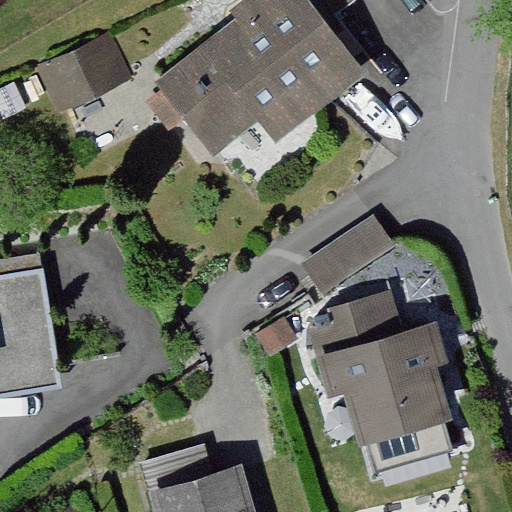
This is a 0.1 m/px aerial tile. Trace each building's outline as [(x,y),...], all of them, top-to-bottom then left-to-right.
[(150,83),(199,148),(243,115),(264,144),(361,71),(307,0),(212,0),(208,3),(226,26),(150,83)] [(29,74),(48,117),(124,85),(105,41),(29,74)] [(292,268),(305,290),(379,245),(366,223),(292,268)] [(33,271),(0,275),(0,394),(52,386),(33,271)] [(324,403),(339,458),(433,433),(414,363),(424,360),(415,326),(388,334),(377,299),(289,322),(298,357),(311,407),(324,403)] [(270,326),(243,341),(255,362),(282,347),(270,326)] [(135,511),(231,511),(221,469),(131,491),(135,511)] [(70,511),(60,501),(48,511),(70,511)]
